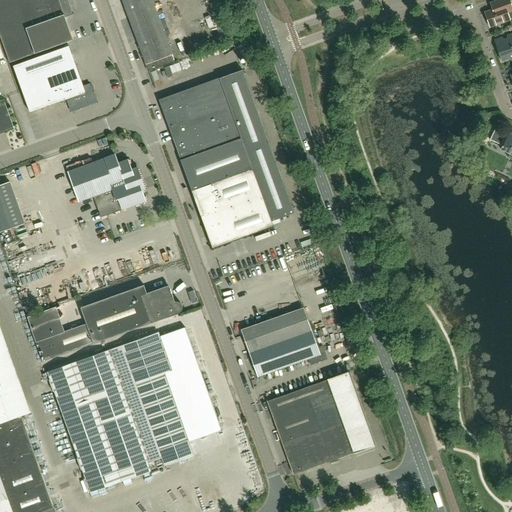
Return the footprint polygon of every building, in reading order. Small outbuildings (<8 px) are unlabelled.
[(67,0),(66,0),(65,0),(60,2),(59,0),(0,0),(0,35),(10,63),(35,53),(73,40),(65,17),(72,14),(67,0)] [(174,60),(172,54),(152,0),(123,0),(140,46),(148,69),(174,60)] [(511,18),(511,7),(509,0),(499,0),(495,1),(490,3),(492,10),(485,13),(490,27),(510,20),(511,18)] [(511,34),(507,36),(508,37),(504,45),(497,47),(502,61),(509,58),(511,59),(511,34)] [(30,112),(67,99),(71,111),(96,102),(89,83),(83,86),(69,45),(13,66),(30,112)] [(295,213),(269,143),(263,127),(243,70),(220,78),(159,100),(180,157),(192,190),(202,218),(214,248),(274,227),(272,221),(295,213)] [(0,133),(14,128),(5,102),(0,103),(0,133)] [(495,129),(490,140),(501,145),(502,144),(503,144),(501,150),(509,153),(508,157),(511,159),(511,132),(509,131),(506,138),(504,137),(506,134),(495,129)] [(102,148),(112,144),(110,138),(99,142),(102,148)] [(93,196),(101,217),(123,209),(146,201),(142,190),(146,189),(138,168),(134,169),(132,170),(128,159),(118,163),(115,154),(104,158),(105,158),(68,171),(79,201),(93,196)] [(0,232),(25,224),(10,182),(0,185),(0,232)] [(166,246),(172,263),(178,261),(172,244),(166,246)] [(157,264),(163,262),(160,251),(153,253),(157,264)] [(87,324),(65,331),(56,307),(28,317),(31,327),(43,362),(180,313),(182,311),(182,307),(181,304),(179,302),(175,302),(171,289),(170,287),(168,286),(166,286),(147,293),(144,285),(81,307),(87,324)] [(250,352),(311,331),(304,308),(242,330),(250,352)] [(335,325),(318,329),(319,335),(337,332),(335,325)] [(313,336),(311,331),(250,352),(251,358),(258,376),(308,359),(310,365),(327,359),(323,346),(318,347),(314,336),(313,336)] [(182,453),(192,449),(164,372),(172,370),(159,332),(72,363),(47,372),(90,492),(122,481),(151,470),(148,463),(163,458),(165,466),(185,459),(182,453)] [(0,511),(55,511),(54,507),(39,466),(37,458),(22,416),(23,415),(0,349),(0,511)] [(328,379),(268,401),(294,474),(355,452),(374,445),(348,372),(328,379)] [(185,459),(194,455),(192,449),(182,453),(185,459)] [(149,475),(150,482),(157,481),(156,473),(149,475)]
